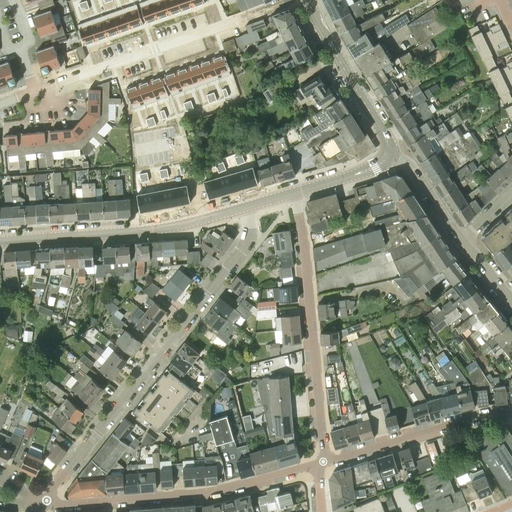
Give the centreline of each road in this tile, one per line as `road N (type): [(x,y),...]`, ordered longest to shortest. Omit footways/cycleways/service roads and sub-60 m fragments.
road 1 (residential): [(39,502),(243,249),(246,207)]
road 2 (residential): [(39,502),(210,492),(319,464)]
road 3 (residential): [(34,91),(296,0)]
road 4 (residential): [(319,464),(294,194)]
road 5 (tertiary): [(0,241),(154,230),(246,207)]
road 6 (residential): [(319,464),(454,422),(511,413)]
road 7 (tertiary): [(388,154),(306,0)]
